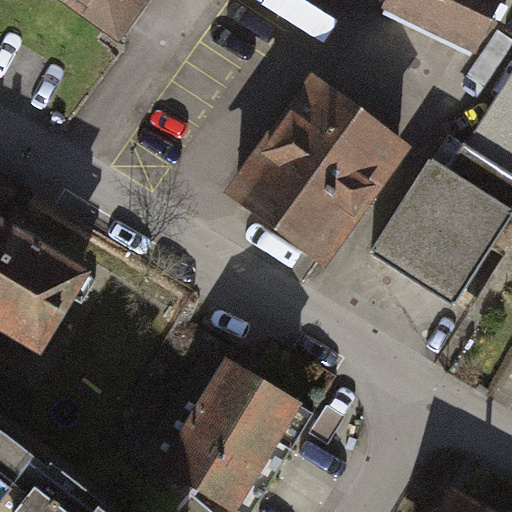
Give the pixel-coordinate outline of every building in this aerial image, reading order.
[(165,0),(75,0),(135,42),(165,0)] [(484,52),(509,0),(398,0),(392,11),(484,52)] [(419,150),(319,76),(231,193),(331,267),(419,150)] [(511,225),(511,89),(476,146),(455,133),(379,252),(462,305),(511,225)] [(0,212),(0,320),(59,354),(105,271),(38,233),(0,212)] [(249,511),(311,408),(234,362),(170,470),(241,511),(249,511)] [(0,511),(113,511),(104,506),(109,500),(0,420),(0,511)] [(493,511),(462,493),(449,511),(493,511)]
